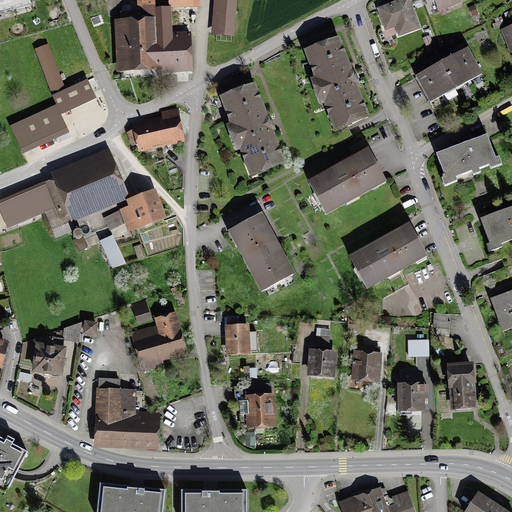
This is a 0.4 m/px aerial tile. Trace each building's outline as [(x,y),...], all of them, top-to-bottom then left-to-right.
[(0,0),(0,10),(13,7),(30,2),(29,0),(0,0)] [(139,0),(140,16),(121,17),(123,67),(191,64),(190,34),(169,35),(169,17),(171,17),(171,10),(156,11),(155,0),(139,0)] [(219,0),(218,34),(233,35),(235,0),(219,0)] [(400,1),(379,9),(385,25),(394,21),(400,35),(419,28),(409,1),(407,0),(404,0),(403,1),(403,3),(401,4),(400,1)] [(474,6),(469,8),(472,16),(478,13),(474,6)] [(511,26),(503,30),(510,48),(511,47),(511,26)] [(348,72),(337,42),(312,51),(317,64),(311,66),(314,74),(316,74),(322,91),(316,93),(320,103),(326,100),(328,106),(326,107),(329,115),(335,113),(340,126),(365,116),(353,85),(351,86),(346,73),(348,72)] [(47,47),(34,52),(50,97),(63,92),(47,47)] [(481,75),(467,50),(416,78),(429,103),(481,75)] [(253,88),(228,97),(233,110),(227,112),(230,120),(232,120),(239,137),(232,139),(236,149),(242,146),(244,152),(242,153),(245,161),(251,159),(256,172),(281,162),(269,131),(267,132),(262,118),(264,117),(253,88)] [(66,129),(55,106),(11,127),(22,150),(66,129)] [(134,129),(134,130),(127,133),(132,146),(136,145),(136,146),(137,146),(138,149),(184,139),(177,110),(163,113),(165,122),(134,129)] [(487,136),(436,155),(444,176),(442,176),(443,179),(445,178),(447,182),(497,163),(487,136)] [(130,198),(109,148),(51,172),(53,178),(0,199),(0,210),(7,228),(45,213),(52,230),(71,222),(130,198)] [(385,182),(369,151),(309,183),(326,214),(385,182)] [(163,218),(154,193),(130,201),(132,207),(123,211),(130,230),(163,218)] [(511,207),(481,220),(491,248),(511,239),(511,207)] [(124,218),(120,211),(104,219),(108,226),(124,218)] [(293,274),(261,216),(230,232),(262,291),(293,274)] [(71,222),(52,230),(55,238),(75,230),(71,222)] [(426,256),(409,225),(350,258),(367,288),(374,284),(401,270),(426,256)] [(112,268),(125,264),(112,236),(100,242),(112,268)] [(511,269),(503,273),(506,280),(511,277),(511,269)] [(409,285),(401,270),(374,284),(382,299),(409,285)] [(501,327),(511,323),(511,316),(504,295),(491,299),(501,327)] [(148,309),(135,313),(138,321),(150,317),(148,309)] [(445,335),(444,342),(453,350),(458,350),(458,344),(452,338),(449,338),(450,322),(448,322),(448,314),(434,313),(433,321),(437,321),(436,335),(445,335)] [(184,349),(174,316),(158,320),(163,336),(156,339),(153,329),(133,334),(141,361),(184,349)] [(239,317),(227,317),(229,353),(248,352),(246,325),(239,326),(239,317)] [(96,324),(86,323),(84,333),(95,334),(96,324)] [(330,331),(318,329),(316,346),(328,347),(330,331)] [(47,339),(41,338),(40,346),(38,346),(35,370),(42,371),(42,373),(44,376),(49,377),(52,374),(52,373),(59,374),(63,350),(62,349),(63,340),(50,338),(47,339)] [(429,341),(407,341),(407,357),(430,357),(429,341)] [(378,349),(359,347),(358,354),(357,354),(355,378),(376,380),(378,356),(377,356),(378,349)] [(334,354),(312,352),(310,374),(332,376),(334,354)] [(471,365),(449,366),(451,387),(452,387),(453,408),(474,406),(471,365)] [(120,380),(100,379),(96,439),(102,442),(155,445),(157,414),(132,413),(133,395),(134,396),(134,394),(133,394),(134,391),(119,391),(120,380)] [(269,385),(234,387),(235,402),(250,401),(250,414),(242,415),(243,426),(271,425),(269,385)] [(427,385),(400,386),(401,414),(412,414),(412,410),(423,410),(422,398),(427,398),(427,385)] [(26,453),(0,439),(0,484),(7,489),(26,453)] [(128,486),(100,483),(96,511),(163,511),(165,490),(144,488),(144,489),(128,488),(128,486)] [(202,490),(181,490),(181,511),(246,511),(247,490),(218,490),(218,491),(202,491),(202,490)] [(360,492),(360,498),(343,504),(345,511),(414,511),(408,493),(393,498),(395,504),(389,506),(383,491),(360,492)] [(505,511),(478,494),(465,511),(505,511)]
